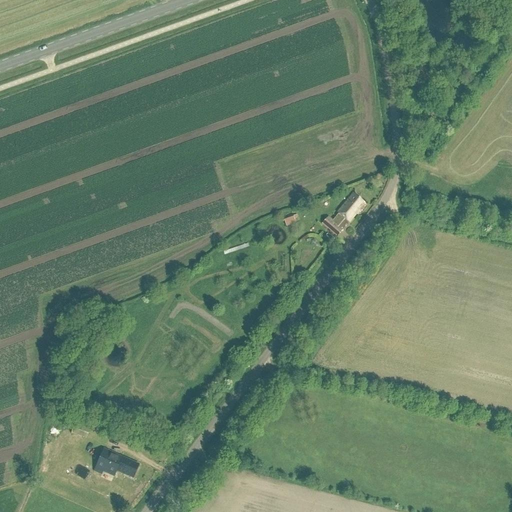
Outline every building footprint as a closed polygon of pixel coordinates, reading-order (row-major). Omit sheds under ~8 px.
[(471,5),(461,8),(467,23),(476,20),(471,5)] [(336,212),(337,213),(338,214),(347,223),(348,224),(355,215),(356,216),(359,213),(360,213),(366,206),(352,193),(336,212)] [(343,230),(341,229),(347,223),(338,214),(332,221),(328,218),(321,225),(337,238),(343,230)] [(283,218),(287,229),(296,225),(296,223),(300,222),(297,216),(293,218),(292,215),(283,218)] [(86,439),(89,430),(76,425),(73,434),(86,439)] [(114,477),(116,472),(133,479),(134,478),(138,466),(139,465),(104,449),(103,451),(93,472),(101,475),(103,472),(114,477)]
